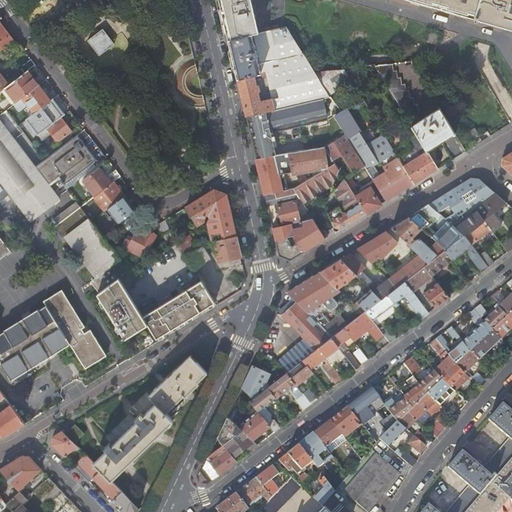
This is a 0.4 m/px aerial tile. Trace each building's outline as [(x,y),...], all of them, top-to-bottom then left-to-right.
[(257,33),(259,32),(251,0),(218,0),(222,17),(228,40),(251,34),(257,33)] [(511,0),(413,0),(475,17),(476,16),(480,17),(481,14),(511,22),(511,0)] [(0,51),(1,52),(13,42),(5,31),(0,24),(0,51)] [(329,95),(314,72),(286,26),(259,32),(257,33),(266,71),(273,98),(276,110),(322,99),(327,98),(330,97),(329,95)] [(103,29),(87,40),(99,56),(114,44),(103,29)] [(266,71),(257,33),(251,34),(257,58),(261,72),(266,71)] [(257,58),(251,34),(228,40),(233,60),(237,78),(253,74),(261,72),(257,58)] [(5,52),(11,60),(23,50),(17,43),(5,52)] [(24,74),(27,72),(35,66),(31,60),(20,69),(24,74)] [(417,104),(393,63),(375,65),(379,71),(404,113),(417,111),(417,104)] [(379,71),(375,65),(357,67),(360,74),(379,71)] [(360,74),(357,67),(343,68),(351,80),(361,76),(360,74)] [(351,80),(343,68),(314,72),(329,95),(351,81),(351,80)] [(22,99),(39,87),(38,86),(29,75),(27,72),(24,74),(8,86),(5,89),(16,103),(22,99)] [(0,92),(5,89),(8,86),(3,79),(0,74),(0,92)] [(253,74),(237,78),(242,99),(246,117),(266,112),(276,110),(273,98),(260,102),(258,92),(259,91),(258,85),(256,86),(253,74)] [(16,103),(14,105),(20,112),(25,108),(28,106),(34,115),(51,102),(41,90),(39,87),(22,99),(16,103)] [(266,112),(246,117),(254,150),(256,158),(274,154),(276,154),(274,147),(273,140),(275,139),(274,136),(272,136),(270,130),(273,129),(274,133),(276,132),(277,131),(278,129),(277,127),(280,126),(282,131),(290,129),(289,124),(308,120),(309,125),(317,123),(316,118),(326,115),(322,99),(276,110),(266,112)] [(31,117),(27,121),(38,135),(47,128),(64,115),(55,104),(53,100),(51,102),(34,115),(31,117)] [(25,108),(31,117),(34,115),(28,106),(25,108)] [(447,136),(453,132),(439,108),(432,113),(412,125),(419,136),(418,137),(423,144),(426,149),(447,136)] [(345,109),(340,112),(334,115),(345,133),(365,166),(387,201),(414,183),(398,157),(394,151),(376,122),(368,127),(376,140),(367,145),(345,109)] [(47,128),(38,135),(42,141),(51,134),(58,143),(71,132),(67,126),(65,123),(74,117),(70,111),(64,115),(47,128)] [(0,121),(0,362),(11,381),(28,370),(29,371),(33,368),(33,367),(31,364),(41,358),(43,361),(47,359),(45,355),(53,350),(56,353),(70,344),(84,365),(94,359),(97,363),(108,356),(91,330),(85,333),(83,329),(86,327),(63,289),(44,301),(47,305),(31,315),(32,317),(26,321),(24,319),(24,318),(19,321),(19,322),(0,333),(0,321),(0,322),(0,321),(0,260),(11,252),(0,236),(0,202),(11,194),(26,214),(36,206),(42,213),(60,199),(49,185),(58,178),(44,160),(35,167),(0,121)] [(365,166),(345,133),(324,146),(333,160),(341,155),(352,173),(365,166)] [(60,148),(44,160),(58,178),(59,177),(61,180),(60,181),(64,185),(96,161),(77,136),(60,148)] [(423,144),(418,137),(412,140),(416,147),(423,144)] [(333,160),(324,146),(289,152),(297,186),(334,163),(335,163),(333,160)] [(414,183),(438,168),(427,151),(422,154),(421,152),(417,154),(418,156),(410,161),(405,153),(398,157),(414,183)] [(511,175),(511,151),(502,158),(501,166),(511,175)] [(274,154),(256,158),(257,164),(265,195),(283,191),(274,154)] [(82,182),(94,198),(98,195),(111,185),(114,183),(121,178),(116,171),(106,179),(103,175),(99,169),(82,182)] [(429,204),(464,236),(483,221),(473,208),(483,202),(495,193),(479,179),(470,178),(429,204)] [(351,189),(344,179),(334,191),(343,206),(340,207),(339,205),(327,213),(334,227),(341,229),(366,214),(351,189)] [(98,195),(108,208),(124,196),(119,189),(114,183),(111,185),(98,195)] [(366,214),(381,204),(371,188),(359,194),(355,187),(351,189),(366,214)] [(294,188),(283,191),(265,195),(267,207),(278,204),(280,213),(283,225),(300,221),(295,200),(300,199),(294,188)] [(214,191),(185,209),(196,227),(204,222),(205,217),(208,215),(210,219),(208,225),(211,237),(204,239),(207,244),(214,242),(236,237),(231,216),(226,196),(214,191)] [(473,208),(483,221),(490,230),(492,232),(502,225),(495,215),(496,212),(495,211),(506,203),(495,193),(483,202),(473,208)] [(98,195),(94,198),(104,211),(108,208),(98,195)] [(108,208),(104,211),(114,224),(115,226),(135,211),(129,203),(124,196),(108,208)] [(438,243),(446,250),(464,236),(429,204),(423,208),(409,217),(421,229),(422,229),(423,229),(437,241),(438,243)] [(129,271),(80,207),(54,227),(58,233),(61,231),(96,278),(90,282),(99,293),(119,278),(129,271)] [(109,227),(114,234),(139,215),(135,211),(115,226),(114,224),(109,227)] [(419,255),(428,263),(444,251),(446,250),(438,243),(437,241),(430,248),(419,238),(418,239),(414,236),(421,229),(409,217),(392,228),(408,242),(407,243),(419,255)] [(312,218),(300,221),(283,225),(272,227),(273,231),(277,245),(279,256),(291,260),(314,246),(325,239),(325,238),(319,229),(312,218)] [(157,226),(170,248),(178,243),(165,221),(158,226),(157,226)] [(483,221),(464,236),(473,248),(475,246),(473,244),(481,237),(490,230),(483,221)] [(105,230),(110,236),(114,234),(109,227),(105,230)] [(156,235),(146,231),(145,234),(136,230),(131,241),(127,239),(122,247),(145,258),(156,235)] [(386,231),(358,249),(372,263),(379,257),(381,260),(397,243),(386,231)] [(511,235),(501,244),(507,253),(511,248),(511,235)] [(444,251),(451,261),(465,250),(481,273),(485,270),(488,267),(479,255),(473,248),(464,236),(446,250),(444,251)] [(428,263),(423,267),(431,277),(441,269),(451,261),(444,251),(428,263)] [(479,255),(488,267),(494,263),(484,251),(479,255)] [(372,292),(380,301),(387,295),(396,288),(388,280),(378,288),(362,271),(364,269),(350,254),(341,259),(356,275),(357,276),(370,290),(372,292)] [(388,280),(396,288),(404,282),(423,267),(428,263),(419,255),(388,280)] [(341,259),(321,272),(338,289),(356,275),(341,259)] [(380,267),(378,269),(384,276),(387,273),(380,267)] [(423,267),(404,282),(412,292),(429,278),(431,277),(423,267)] [(297,302),(314,318),(328,309),(331,311),(337,307),(337,306),(338,305),(337,303),(332,297),(340,292),(338,289),(321,272),(288,292),(294,299),(297,302)] [(119,278),(99,293),(98,294),(124,336),(122,337),(123,340),(148,325),(157,339),(159,338),(164,335),(173,329),(157,308),(143,317),(119,278)] [(201,281),(157,308),(173,329),(179,325),(184,322),(187,320),(192,317),(208,307),(213,304),(215,303),(201,281)] [(424,294),(435,308),(442,303),(449,298),(434,281),(432,282),(434,285),(424,294)] [(396,288),(387,295),(396,307),(398,305),(396,302),(404,296),(408,293),(410,295),(412,293),(412,292),(404,282),(396,288)] [(353,305),(362,315),(365,312),(380,301),(372,292),(370,290),(353,305)] [(417,298),(412,293),(410,295),(408,293),(404,296),(410,304),(417,298)] [(489,298),(497,306),(499,305),(501,307),(505,303),(496,293),(489,298)] [(380,301),(365,312),(372,321),(392,306),(395,310),(398,308),(396,307),(387,295),(380,301)] [(497,306),(507,317),(511,312),(511,295),(505,303),(501,307),(499,305),(497,306)] [(409,305),(421,319),(428,313),(417,298),(410,304),(409,305)] [(280,313),(282,316),(297,302),(294,299),(280,313)] [(277,363),(286,373),(287,373),(303,360),(303,361),(319,349),(331,339),(333,338),(314,318),(297,302),(282,316),(305,339),(277,363)] [(487,315),(480,305),(474,310),(481,319),(487,315)] [(392,306),(372,321),(376,326),(383,321),(396,311),(395,310),(392,306)] [(484,322),(493,331),(507,317),(497,306),(495,309),(497,311),(490,316),(484,322)] [(350,337),(354,342),(368,330),(376,341),(384,335),(376,326),(372,321),(365,312),(362,315),(344,329),(350,337)] [(507,317),(493,331),(501,340),(508,333),(511,329),(511,321),(507,317)] [(384,335),(390,343),(397,338),(383,321),(376,326),(384,335)] [(463,343),(470,353),(472,352),(493,331),(484,322),(474,333),(463,343)] [(333,338),(331,339),(338,348),(346,357),(356,370),(359,367),(353,360),(348,353),(347,354),(344,350),(347,348),(344,343),(350,337),(344,329),(333,338)] [(472,352),(480,360),(494,346),(496,345),(501,340),(493,331),(472,352)] [(331,339),(319,349),(326,357),(338,348),(331,339)] [(429,344),(443,363),(434,372),(441,382),(442,380),(456,367),(435,339),(429,344)] [(346,357),(338,348),(326,357),(333,367),(346,357)] [(336,385),(343,380),(333,367),(326,357),(319,349),(303,361),(310,370),(323,360),(326,364),(323,367),(336,385)] [(368,360),(359,349),(353,354),(362,365),(368,360)] [(47,359),(56,353),(53,350),(45,355),(47,359)] [(426,362),(419,352),(413,356),(421,366),(426,362)] [(457,366),(465,375),(469,378),(469,379),(471,376),(467,373),(473,367),(480,360),(472,352),(470,353),(457,366)] [(198,382),(207,373),(190,356),(178,368),(149,397),(156,404),(145,415),(142,412),(135,419),(138,422),(113,446),(110,444),(105,448),(108,451),(95,463),(101,470),(112,481),(140,454),(174,422),(165,413),(184,396),(185,397),(192,390),(199,384),(198,382)] [(31,364),(33,367),(43,361),(41,358),(31,364)] [(407,361),(403,364),(415,380),(418,383),(421,380),(418,373),(420,372),(411,358),(407,361)] [(86,369),(97,363),(94,359),(84,365),(86,369)] [(303,360),(287,373),(295,384),(297,386),(305,380),(313,373),(310,370),(303,361),(303,360)] [(415,380),(403,364),(400,367),(397,369),(408,385),(415,380)] [(248,374),(242,388),(254,400),(260,395),(258,392),(263,381),(267,383),(271,375),(252,366),(248,374)] [(469,378),(465,375),(457,366),(456,367),(442,380),(450,389),(454,392),(461,385),(469,378)] [(420,386),(427,395),(441,382),(434,372),(432,369),(429,371),(432,374),(420,385),(420,386)] [(268,388),(276,398),(277,399),(288,390),(304,410),(307,407),(311,405),(303,394),(302,392),(297,386),(295,384),(287,373),(286,373),(268,388)] [(441,382),(427,395),(436,403),(440,406),(447,399),(454,392),(450,389),(442,380),(441,382)] [(405,399),(412,409),(417,404),(427,395),(420,386),(404,398),(405,399)] [(254,400),(250,402),(259,412),(260,414),(263,412),(261,410),(268,404),(276,398),(268,388),(260,395),(254,400)] [(366,429),(377,444),(381,440),(387,433),(368,408),(380,398),(373,388),(349,407),(363,425),(366,429)] [(303,394),(311,405),(318,399),(310,389),(303,394)] [(404,398),(401,393),(392,399),(397,406),(405,399),(404,398)] [(417,404),(426,413),(431,417),(442,407),(436,403),(427,395),(417,404)] [(392,399),(390,397),(383,402),(385,405),(386,407),(390,411),(397,406),(392,399)] [(368,408),(387,433),(393,427),(383,414),(386,407),(385,405),(383,402),(380,398),(368,408)] [(390,411),(398,422),(408,413),(412,409),(405,399),(397,406),(390,411)] [(13,432),(25,425),(8,403),(6,404),(8,407),(0,413),(0,437),(3,438),(13,432)] [(408,413),(416,422),(421,417),(426,413),(417,404),(412,409),(408,413)] [(423,511),(465,511),(511,457),(511,411),(503,404),(489,420),(510,438),(489,463),(483,466),(482,467),(473,459),(463,450),(449,467),(470,485),(447,511),(439,511),(438,510),(430,504),(423,511)] [(363,425),(349,407),(331,420),(345,439),(363,425)] [(383,414),(393,427),(398,423),(398,422),(390,411),(386,407),(383,414)] [(253,441),(271,427),(268,424),(260,414),(259,412),(240,427),(243,430),(253,441)] [(398,422),(398,423),(407,430),(411,427),(416,422),(408,413),(398,422)] [(435,421),(445,429),(447,427),(450,424),(440,416),(435,421)] [(220,441),(223,445),(233,437),(239,433),(243,430),(240,427),(230,418),(228,417),(218,438),(220,441)] [(271,427),(275,433),(281,428),(273,419),(268,424),(271,427)] [(345,439),(331,420),(315,433),(327,447),(338,439),(342,445),(347,441),(345,439)] [(431,426),(440,434),(445,429),(435,421),(431,426)] [(387,433),(381,440),(390,448),(405,433),(407,435),(409,432),(407,430),(398,423),(393,427),(387,433)] [(73,426),(66,433),(75,442),(82,435),(73,426)] [(253,441),(243,430),(239,433),(242,438),(236,442),(233,437),(223,445),(233,458),(249,447),(252,450),(258,446),(253,441)] [(52,444),(64,457),(79,447),(63,431),(53,437),(52,444)] [(327,447),(315,433),(307,439),(300,445),(311,460),(313,462),(317,468),(333,456),(331,453),(327,447)] [(418,433),(415,437),(424,445),(427,441),(418,433)] [(420,455),(427,447),(424,445),(415,437),(413,435),(410,438),(412,439),(408,444),(414,449),(420,455)] [(331,453),(342,445),(338,439),(327,447),(331,453)] [(223,445),(210,455),(206,458),(208,460),(220,475),(228,469),(237,462),(233,458),(223,445)] [(311,460),(300,445),(288,454),(303,470),(313,462),(311,460)] [(368,473),(390,488),(400,476),(371,450),(362,461),(371,470),(368,473)] [(401,458),(412,468),(417,462),(406,452),(401,458)] [(303,470),(288,454),(279,460),(289,472),(293,469),(298,475),(303,470)] [(87,479),(90,482),(101,470),(95,463),(86,455),(74,466),(78,470),(81,466),(91,476),(87,479)] [(0,468),(0,469),(19,491),(20,491),(24,487),(23,485),(41,469),(30,457),(21,456),(0,468)] [(352,464),(356,468),(362,461),(358,456),(352,464)] [(498,511),(511,497),(511,511),(511,457),(465,511),(498,511)] [(213,481),(215,479),(220,475),(208,460),(204,468),(207,473),(213,481)] [(366,511),(368,511),(386,492),(390,488),(368,473),(371,470),(362,461),(356,468),(339,489),(354,502),(366,511)] [(284,470),(276,463),(266,471),(256,478),(272,498),(281,489),(278,485),(276,487),(271,480),(284,470)] [(81,473),(87,479),(91,476),(81,466),(78,470),(81,473)] [(109,501),(111,503),(122,492),(112,481),(101,470),(90,482),(92,484),(95,481),(111,496),(107,499),(109,501)] [(298,480),(302,484),(309,478),(306,474),(298,480)] [(390,488),(397,493),(406,477),(400,476),(390,488)] [(336,492),(324,477),(319,481),(324,487),(314,499),(323,507),(331,498),(336,492)] [(272,498),(256,478),(236,494),(248,509),(264,497),(268,502),(272,498)] [(276,511),(301,487),(300,486),(292,478),(281,489),(272,498),(268,502),(258,511),(276,511)] [(386,492),(395,497),(397,493),(390,488),(386,492)] [(19,491),(6,503),(13,511),(28,511),(23,506),(29,501),(26,498),(20,491),(19,491)] [(138,511),(139,509),(122,492),(111,503),(115,507),(119,503),(122,506),(124,508),(120,511),(138,511)] [(246,511),(249,510),(248,509),(236,494),(226,501),(216,509),(218,511),(246,511)] [(327,511),(346,511),(331,498),(323,507),(325,509),(327,511)]
